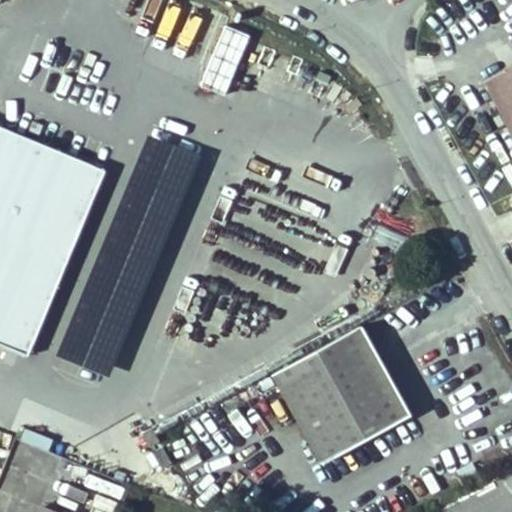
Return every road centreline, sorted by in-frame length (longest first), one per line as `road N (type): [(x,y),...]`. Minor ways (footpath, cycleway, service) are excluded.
road 1 (unknown): [(87,0),(81,9),(91,57),(121,136),(109,202),(44,356),(50,385),(72,398),(95,394),(172,195),(220,136),(270,120),(316,123),(336,148),(339,198)]
road 2 (unclassified): [(511,304),(362,36)]
